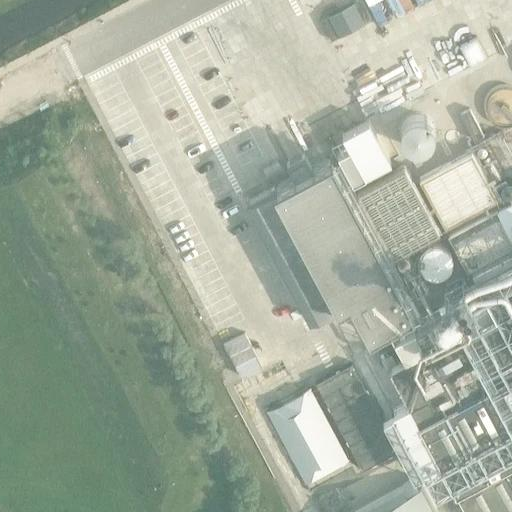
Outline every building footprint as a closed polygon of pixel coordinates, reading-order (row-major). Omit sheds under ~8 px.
[(387,99),(413,88),(409,78),(383,90),(387,99)] [(511,91),(508,89),(503,89),(498,90),(493,93),(490,97),(489,102),(489,107),(490,112),(494,116),(498,119),(503,120),(508,119),(511,117),(511,91)] [(401,107),(404,147),(436,145),(432,104),(401,107)] [(469,109),(460,114),(474,140),(483,135),(469,109)] [(384,127),(334,154),(353,190),(402,163),(384,127)] [(497,198),(472,150),(419,178),(444,225),(497,198)] [(330,155),(254,195),(318,315),(349,298),(368,334),(412,311),(330,155)] [(355,191),(369,215),(392,256),(439,231),(404,165),(355,191)] [(511,199),(449,233),(471,274),(511,252),(511,199)] [(403,272),(415,294),(429,286),(417,264),(403,272)] [(463,324),(500,304),(493,292),(456,312),(463,324)] [(426,346),(389,365),(467,511),(511,511),(511,299),(461,327),(452,309),(434,319),(416,329),(426,346)] [(226,341),(242,374),(263,364),(248,331),(226,341)] [(352,363),(316,382),(363,469),(398,450),(352,363)] [(267,411),(305,482),(347,459),(310,389),(267,411)] [(434,511),(420,486),(418,487),(414,480),(353,511),(434,511)]
